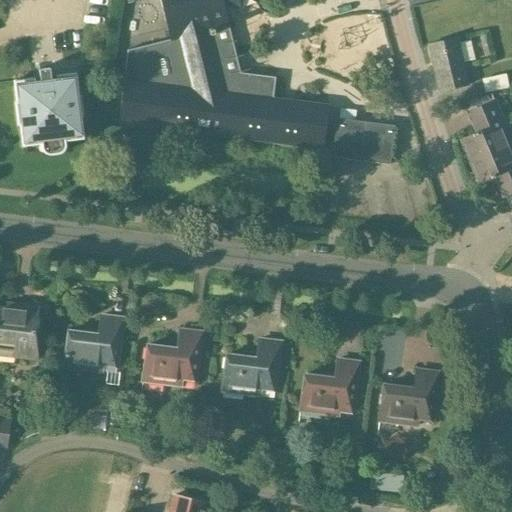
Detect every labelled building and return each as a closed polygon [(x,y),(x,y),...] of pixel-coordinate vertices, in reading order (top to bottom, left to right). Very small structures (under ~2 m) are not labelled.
[(242,73),(230,26),(222,0),(160,0),(171,41),(127,52),(118,123),(324,148),(329,106),(274,99),(276,77),(242,73)] [(428,46),(438,93),(468,86),(457,39),(428,46)] [(13,81),(0,82),(0,132),(20,130),(22,147),(41,144),(41,152),(54,154),(66,149),(65,141),(83,139),(81,118),(83,118),(80,94),(79,94),(76,73),(51,76),(50,67),(37,69),(38,78),(13,81)] [(462,141),(470,161),(497,150),(495,145),(504,141),(490,107),(474,114),(482,133),(462,141)] [(390,164),(395,126),(337,118),(332,157),(390,164)] [(511,143),(497,150),(470,161),(479,182),(499,174),(505,190),(511,187),(511,143)] [(318,187),(317,199),(326,200),(328,188),(318,187)] [(8,309),(0,308),(0,344),(15,346),(14,356),(36,358),(38,342),(34,342),(37,307),(8,304),(8,309)] [(68,331),(63,367),(105,373),(104,383),(117,384),(118,375),(114,374),(122,318),(100,315),(97,335),(68,331)] [(146,346),(141,382),(180,387),(181,379),(196,381),(202,333),(180,330),(177,350),(146,346)] [(226,356),(222,392),(260,396),(261,389),(276,391),(281,343),(259,340),(257,360),(226,356)] [(304,375),(299,411),(338,416),(338,409),(353,411),(360,363),(337,360),(334,379),(304,375)] [(384,385),(379,421),(417,427),(418,419),(432,421),(439,373),(416,370),(413,389),(384,385)] [(10,420),(0,418),(0,446),(8,448),(10,420)] [(204,511),(207,503),(175,495),(171,511),(204,511)]
